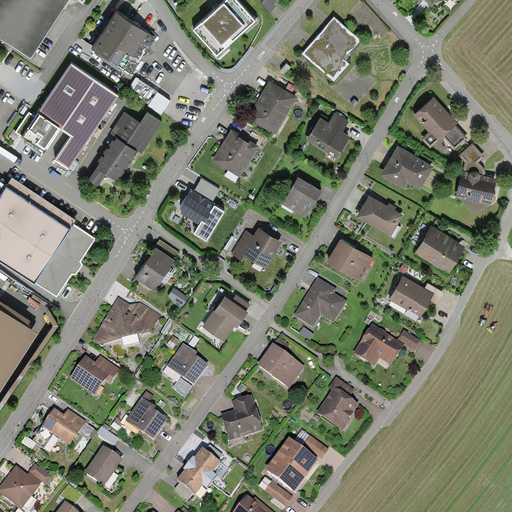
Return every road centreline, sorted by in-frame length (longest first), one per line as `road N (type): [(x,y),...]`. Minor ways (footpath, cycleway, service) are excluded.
road 1 (residential): [(424,54),(267,319),(124,511)]
road 2 (residential): [(309,511),(446,340),(511,211)]
road 3 (residential): [(305,0),(229,85),(130,235)]
road 4 (residential): [(130,235),(0,446)]
road 5 (residential): [(130,235),(0,151)]
road 6 (residential): [(511,156),(424,54)]
